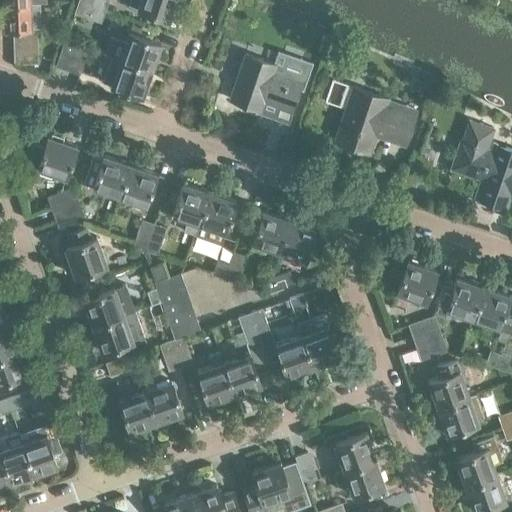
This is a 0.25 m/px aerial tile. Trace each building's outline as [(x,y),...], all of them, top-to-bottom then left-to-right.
[(104,8),(80,0),(77,0),(74,11),(100,20),(104,8)] [(80,0),(104,8),(107,0),(80,0)] [(129,0),(129,3),(138,6),(169,17),(174,0),(129,0)] [(29,1),(4,2),(5,27),(13,27),(13,38),(37,37),(36,26),(41,26),(41,1),(29,1)] [(120,57),(151,68),(160,41),(129,30),(120,57)] [(37,37),(13,38),(13,50),(37,49),(37,37)] [(56,64),(67,68),(77,42),(65,38),(56,64)] [(88,46),(77,42),(67,68),(80,72),(88,46)] [(37,49),(13,50),(14,62),(38,62),(37,49)] [(280,52),(276,63),(245,52),(229,97),(260,108),(263,99),(291,109),(299,87),(302,88),(311,63),(280,52)] [(151,68),(120,57),(111,83),(142,94),(151,68)] [(404,142),(414,114),(384,104),(386,97),(354,86),(336,139),(368,150),(374,132),(404,142)] [(41,179),(45,169),(66,176),(77,145),(48,135),(44,146),(33,142),(25,166),(28,174),(41,179)] [(507,206),(511,192),(511,148),(493,142),(491,149),(461,138),(451,167),(481,177),(475,195),(507,206)] [(92,185),(95,186),(119,194),(123,182),(129,162),(103,153),(92,185)] [(123,182),(119,194),(145,203),(156,172),(129,162),(123,182)] [(195,233),(210,190),(183,181),(172,212),(188,218),(184,229),(195,233)] [(51,206),(78,197),(74,186),(48,195),(51,206)] [(210,190),(195,233),(206,237),(210,225),(225,231),(236,199),(210,190)] [(78,197),(51,206),(56,218),(82,209),(78,197)] [(82,209),(56,218),(60,231),(87,222),(82,209)] [(279,249),(289,218),(263,209),(252,240),(279,249)] [(289,218),(279,249),(305,258),(316,227),(289,218)] [(145,249),(154,223),(141,219),(133,246),(145,249)] [(154,223),(145,249),(158,253),(166,226),(154,223)] [(97,235),(95,235),(91,237),(87,226),(68,232),(72,243),(66,246),(76,274),(107,264),(97,235)] [(231,258),(234,250),(222,246),(212,272),(225,276),(231,258)] [(231,258),(225,276),(236,280),(245,254),(234,250),(231,258)] [(425,300),(436,268),(407,258),(407,260),(395,256),(390,272),(401,275),(396,290),(425,300)] [(155,278),(167,274),(162,260),(149,264),(155,278)] [(269,276),(273,289),(293,281),(289,269),(269,276)] [(159,292),(184,283),(180,271),(154,280),(157,287),(159,292)] [(472,316),(483,285),(457,276),(453,286),(443,282),(434,312),(444,315),(446,307),(472,316)] [(163,304),(188,295),(184,283),(159,292),(161,300),(163,304)] [(483,285),(472,316),(499,325),(494,337),(506,341),(511,322),(511,306),(506,304),(510,294),(483,285)] [(93,324),(95,323),(124,313),(115,286),(83,297),(93,324)] [(161,300),(159,292),(157,287),(147,290),(151,303),(161,300)] [(306,304),(302,293),(289,297),(293,309),(306,304)] [(166,315),(192,306),(188,295),(163,304),(166,315)] [(0,328),(8,326),(0,302),(0,328)] [(171,326),(196,318),(192,306),(166,315),(171,326)] [(262,347),(267,362),(280,358),(286,374),(312,365),(301,334),(275,343),(272,333),(271,333),(261,307),(250,311),(262,347)] [(222,361),(233,392),(260,383),(254,366),(267,362),(262,347),(250,311),(238,315),(247,341),(246,342),(249,352),(222,361)] [(124,313),(95,323),(93,324),(102,350),(133,339),(124,313)] [(298,323),(301,334),(312,365),(339,356),(324,314),(298,323)] [(412,335),(439,325),(435,314),(408,323),(412,335)] [(174,337),(182,335),(182,334),(200,328),(196,318),(171,326),(174,337)] [(439,325),(412,335),(416,346),(443,337),(439,325)] [(0,328),(0,354),(16,349),(8,326),(0,328)] [(172,338),(181,364),(191,361),(182,335),(174,337),(172,338)] [(443,337),(416,346),(420,358),(447,349),(443,337)] [(181,364),(172,338),(159,342),(168,369),(181,364)] [(502,354),(498,367),(510,371),(511,363),(511,342),(507,341),(502,354)] [(0,381),(25,372),(16,349),(0,354),(0,381)] [(233,392),(222,361),(219,350),(208,354),(212,365),(197,370),(207,402),(233,392)] [(498,367),(502,354),(490,350),(486,363),(492,365),(498,367)] [(129,353),(108,357),(111,370),(131,365),(129,353)] [(436,364),(440,375),(429,379),(438,406),(457,399),(469,395),(466,385),(469,384),(461,360),(455,357),(436,364)] [(150,407),(155,420),(182,411),(171,379),(145,389),(150,407)] [(7,396),(12,408),(35,400),(30,388),(7,396)] [(150,407),(145,389),(118,398),(129,429),(155,420),(150,407)] [(457,399),(438,406),(447,432),(478,421),(469,395),(457,399)] [(0,412),(12,408),(7,396),(0,398),(0,412)] [(501,427),(502,426),(511,422),(511,410),(497,416),(501,427)] [(511,422),(502,426),(506,438),(511,435),(511,422)] [(0,436),(0,450),(11,480),(15,479),(15,481),(23,478),(23,476),(34,472),(23,441),(19,430),(0,436)] [(344,468),(375,457),(366,430),(335,441),(344,468)] [(46,433),(23,441),(34,472),(57,464),(46,433)] [(465,483),(496,472),(487,446),(456,457),(465,483)] [(0,484),(11,480),(0,450),(0,484)] [(305,481),(317,477),(308,451),(295,455),(305,481)] [(375,457),(344,468),(334,471),(337,482),(348,479),(353,494),(384,483),(375,457)] [(282,507),(295,503),(280,460),(252,471),(262,502),(278,496),(282,507)] [(496,472),(465,483),(475,509),(506,499),(496,472)] [(190,492),(197,511),(240,511),(233,490),(220,494),(216,483),(190,492)] [(197,511),(190,492),(164,501),(167,511),(197,511)] [(317,511),(346,511),(342,501),(316,510),(317,511)]
